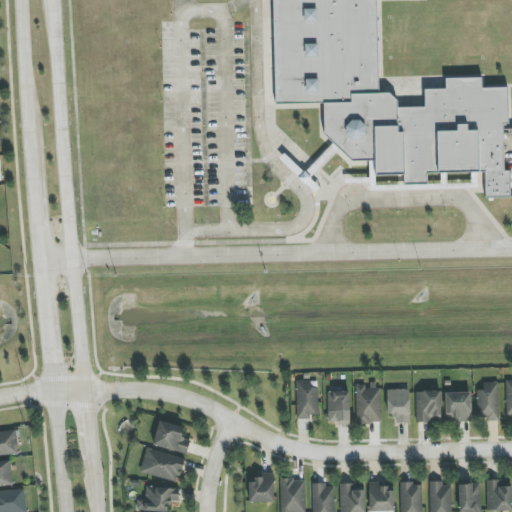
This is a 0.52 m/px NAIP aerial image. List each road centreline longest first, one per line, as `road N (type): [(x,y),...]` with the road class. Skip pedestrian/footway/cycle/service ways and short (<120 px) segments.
road 1 (residential): [(0,400),(159,394),(315,454),(511,452)]
road 2 (tertiary): [(84,392),(55,0)]
road 3 (tertiary): [(21,0),(35,179)]
road 4 (tertiary): [(43,261),(54,393)]
road 5 (tertiary): [(95,511),(84,392)]
